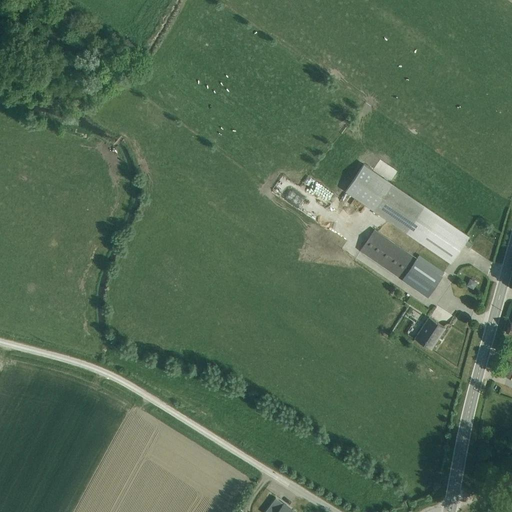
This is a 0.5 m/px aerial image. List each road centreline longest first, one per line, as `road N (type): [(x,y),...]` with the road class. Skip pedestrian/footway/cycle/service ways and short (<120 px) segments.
road 1 (unclassified): [(0,340),(85,365),(332,511)]
road 2 (secondary): [(511,252),(449,511)]
